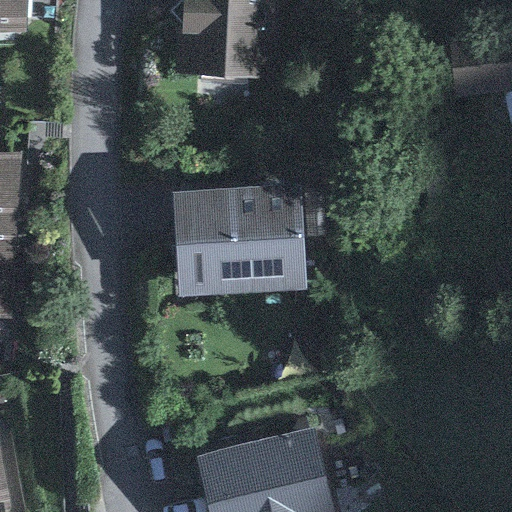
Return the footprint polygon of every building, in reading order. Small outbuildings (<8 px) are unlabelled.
[(0,0),(0,13),(17,14),(17,0),(0,0)] [(270,0),(186,0),(184,60),(267,64),(270,0)] [(511,66),(458,73),(460,91),(511,84),(511,66)] [(0,309),(1,310),(11,147),(0,146),(0,309)] [(301,185),(177,192),(182,281),(306,274),(301,185)] [(321,428),(205,454),(217,511),(324,511),(339,509),(321,428)] [(0,438),(0,511),(31,511),(19,435),(0,438)]
